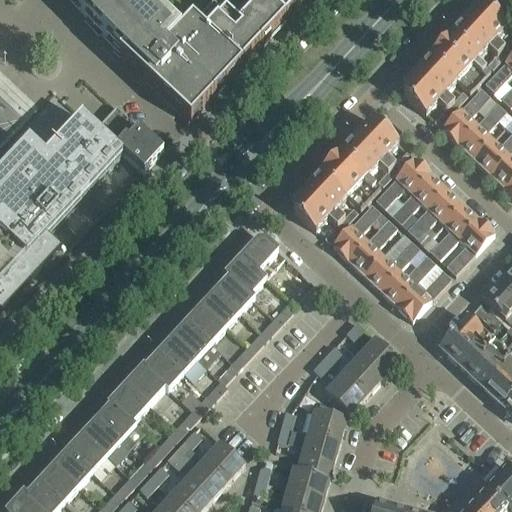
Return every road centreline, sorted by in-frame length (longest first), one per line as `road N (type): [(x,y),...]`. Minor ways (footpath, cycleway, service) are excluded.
road 1 (residential): [(0,496),(263,211)]
road 2 (tertiary): [(0,425),(228,180)]
road 3 (residential): [(191,151),(0,357)]
road 4 (tertiary): [(228,180),(396,0)]
road 5 (residential): [(22,18),(191,151)]
road 6 (residential): [(333,0),(191,151)]
road 7 (residential): [(414,353),(263,211)]
road 8 (unclassified): [(511,230),(369,96)]
road 9 (residential): [(348,511),(369,437),(429,370)]
road 10 (residential): [(263,211),(369,96)]
road 11 (unclassified): [(414,353),(511,246)]
road 12 (residential): [(369,96),(461,0)]
